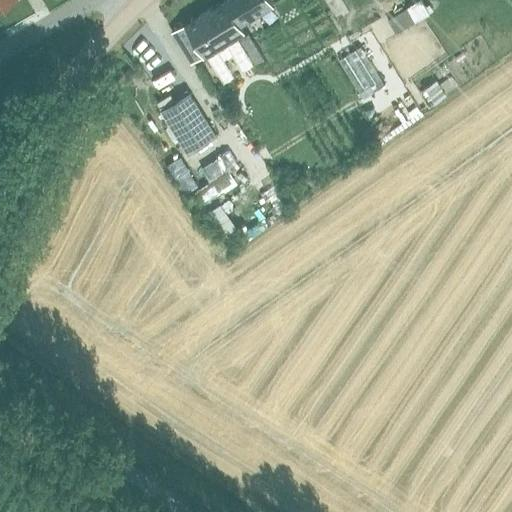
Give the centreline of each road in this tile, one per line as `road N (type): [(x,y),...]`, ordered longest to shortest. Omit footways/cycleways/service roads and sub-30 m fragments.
road 1 (tertiary): [(0,205),(82,63),(128,14)]
road 2 (unclassified): [(180,511),(0,391)]
